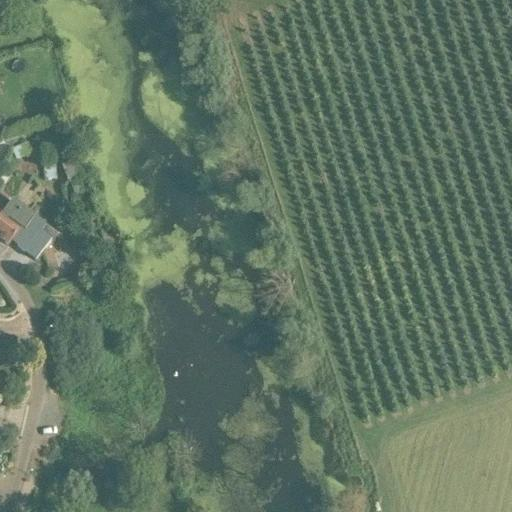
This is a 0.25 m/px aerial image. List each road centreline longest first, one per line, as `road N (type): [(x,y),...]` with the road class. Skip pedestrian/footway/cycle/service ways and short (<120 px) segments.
road 1 (track): [(383,511),(224,10),(256,0)]
road 2 (residential): [(7,511),(41,373),(36,336),(0,273)]
road 3 (track): [(511,382),(355,437)]
